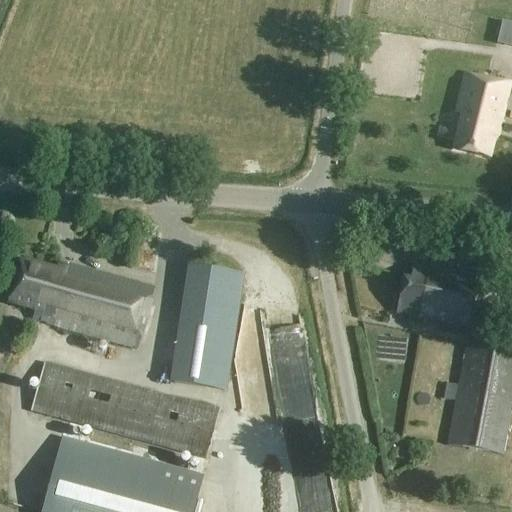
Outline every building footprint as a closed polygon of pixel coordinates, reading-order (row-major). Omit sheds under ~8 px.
[(497,136),(508,86),(464,76),(455,114),(460,115),(453,149),(487,157),(492,135),(497,136)] [(150,295),(126,289),(124,281),(68,266),(63,275),(19,263),(8,305),(34,312),(31,322),(135,350),(150,295)] [(471,330),(480,279),(411,267),(409,282),(402,281),(395,317),(471,330)] [(224,390),(242,277),(187,268),(170,382),(224,390)] [(263,316),(265,327),(290,323),(288,312),(263,316)] [(263,357),(262,345),(232,347),(233,359),(263,357)] [(502,457),(511,403),(511,357),(464,348),(445,447),(502,457)] [(204,462),(218,413),(44,365),(30,414),(204,462)] [(283,376),(285,413),(303,412),(301,375),(283,376)] [(189,511),(198,477),(61,441),(42,511),(189,511)] [(265,474),(263,452),(250,453),(251,474),(265,474)] [(303,488),(301,501),(316,503),(318,490),(303,488)]
